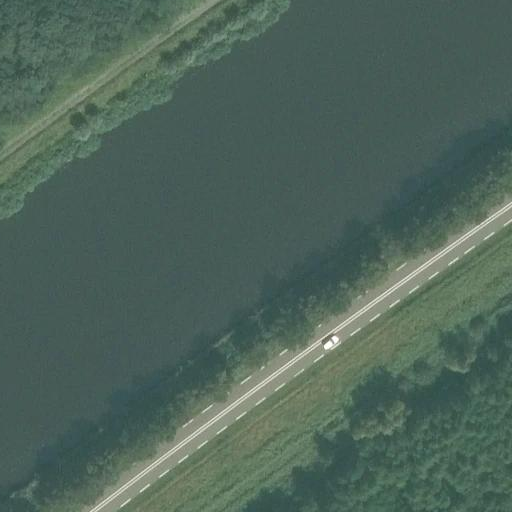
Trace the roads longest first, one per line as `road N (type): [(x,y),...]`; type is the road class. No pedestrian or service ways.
road 1 (primary): [(96,511),(511,205)]
road 2 (track): [(0,154),(213,0)]
